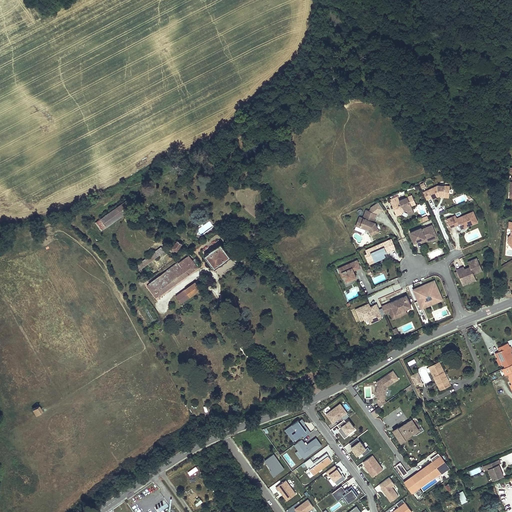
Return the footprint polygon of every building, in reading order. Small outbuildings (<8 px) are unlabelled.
[(438,186),(422,194),(426,201),(431,199),(432,200),(439,197),(443,197),(443,198),(448,198),(449,187),(447,187),(439,186),(438,186)] [(397,197),(390,201),(393,208),(396,207),(397,210),(395,211),(397,216),(402,214),(402,212),(406,210),(407,212),(412,209),(411,206),(415,204),(411,195),(399,201),(397,197)] [(127,200),(96,222),(102,230),(133,208),(127,200)] [(366,211),(363,220),(360,228),(369,231),(370,232),(372,237),(379,233),(375,224),(373,223),(376,215),(383,210),(378,203),(371,209),(369,213),(366,211)] [(455,217),(446,220),(450,229),(458,225),(460,229),(462,229),(465,228),(466,226),(468,225),(469,226),(477,222),(472,212),(456,219),(455,217)] [(360,228),(363,220),(359,218),(356,228),(370,232),(369,231),(360,228)] [(420,229),(409,234),(414,244),(419,241),(424,239),(428,240),(436,236),(433,230),(429,231),(427,227),(421,230),(420,229)] [(391,239),(387,241),(391,250),(395,248),(391,239)] [(183,244),(177,240),(172,251),(172,253),(177,255),(178,252),(179,253),(183,244)] [(244,240),(238,244),(241,248),(247,243),(244,240)] [(384,253),(391,250),(387,241),(373,248),(373,249),(371,250),(370,249),(365,251),(367,254),(365,255),(368,263),(374,260),(375,262),(386,257),(384,253)] [(221,243),(204,256),(214,269),(231,256),(221,243)] [(162,247),(136,266),(140,270),(165,252),(162,247)] [(178,263),(149,283),(159,296),(198,268),(189,256),(179,264),(178,263)] [(464,267),(456,270),(464,286),(469,283),(468,281),(475,277),(474,274),(483,270),(477,258),(468,262),(470,267),(471,268),(466,271),(465,269),(464,267)] [(352,271),(360,268),(356,261),(337,269),(342,279),(344,278),(346,283),(352,280),(356,278),(353,273),(352,274),(351,272),(352,271)] [(342,279),(346,287),(353,284),(352,280),(346,283),(344,278),(342,279)] [(442,297),(434,281),(427,285),(427,286),(414,292),(419,302),(415,304),(424,322),(428,320),(423,309),(435,303),(434,301),(442,297)] [(196,282),(176,296),(182,303),(201,289),(196,282)] [(348,300),(357,296),(355,291),(346,294),(348,300)] [(410,308),(413,306),(407,295),(401,298),(401,299),(399,301),(398,299),(392,303),(393,305),(388,307),(391,312),(395,310),(397,314),(410,308)] [(392,303),(383,307),(386,314),(391,312),(388,307),(393,305),(392,303)] [(382,317),(377,305),(373,307),(374,309),(371,310),(370,308),(369,304),(356,311),(361,322),(364,320),(365,322),(366,321),(367,324),(370,323),(368,320),(373,318),(375,320),(379,318),(382,317)] [(395,310),(391,312),(394,319),(412,311),(410,308),(397,314),(395,310)] [(511,364),(511,357),(511,356),(511,355),(510,352),(511,350),(510,346),(509,347),(507,343),(498,347),(499,351),(495,353),(498,358),(500,357),(503,364),(504,363),(506,367),(511,364)] [(448,381),(444,372),(441,373),(440,372),(441,371),(438,363),(429,367),(440,390),(449,386),(447,381),(448,381)] [(508,373),(511,371),(511,364),(506,367),(503,368),(506,375),(508,373)] [(384,400),(386,389),(385,387),(399,379),(393,371),(376,382),(377,384),(380,388),(379,389),(378,395),(377,399),(378,399),(377,402),(380,406),(386,402),(384,400)] [(419,383),(420,379),(419,378),(418,377),(419,377),(418,373),(412,376),(412,377),(415,385),(419,383)] [(349,416),(340,404),(327,414),(333,423),(341,417),(344,420),(349,416)] [(38,405),(32,408),(36,414),(42,411),(38,405)] [(293,434),(296,439),(302,434),(308,430),(305,426),(302,428),(300,426),(305,423),(302,419),(299,421),(298,420),(285,430),(290,436),(293,434)] [(405,439),(418,430),(412,419),(398,428),(398,427),(393,430),(401,442),(406,439),(405,439)] [(347,433),(355,428),(349,421),(346,423),(344,420),(337,425),(339,428),(338,429),(344,438),(348,435),(347,433)] [(357,437),(349,443),(352,446),(354,449),(353,450),(357,455),(361,452),(364,455),(370,450),(368,447),(365,448),(357,437)] [(302,440),(294,446),(298,451),(296,453),(300,459),(303,457),(304,459),(322,446),(316,438),(307,444),(306,445),(304,443),(302,440)] [(310,458),(304,462),(308,467),(309,466),(311,468),(309,469),(313,474),(332,461),(328,456),(329,455),(327,453),(314,462),(310,458)] [(448,467),(440,456),(438,453),(430,459),(432,461),(434,463),(432,465),(431,464),(425,469),(424,468),(411,477),(412,478),(405,483),(412,493),(415,491),(418,496),(423,492),(419,488),(419,487),(432,478),(430,475),(436,471),(437,471),(439,470),(440,472),(442,474),(449,469),(448,467)] [(274,454),(265,461),(272,470),(270,472),(274,477),(284,469),(274,454)] [(383,469),(372,455),(363,462),(365,465),(364,466),(369,471),(370,471),(374,476),(383,469)] [(449,466),(441,455),(440,456),(448,467),(449,466)] [(425,469),(431,464),(432,465),(434,463),(432,461),(411,477),(424,468),(425,469)] [(407,472),(400,462),(396,465),(403,475),(407,472)] [(504,476),(499,464),(494,466),(493,462),(483,466),(485,470),(488,469),(493,480),(504,476)] [(335,465),(326,472),(328,475),(329,474),(337,484),(345,478),(341,472),(340,472),(338,470),(339,469),(338,468),(337,468),(335,465)] [(190,475),(198,469),(196,466),(187,471),(190,475)] [(419,488),(440,472),(439,470),(437,471),(436,471),(430,475),(432,478),(419,487),(419,488)] [(398,496),(391,487),(395,484),(389,477),(380,484),(382,487),(381,488),(391,501),(398,496)] [(295,494),(285,480),(276,487),(278,490),(279,489),(287,500),(295,494)] [(341,485),(331,493),(337,501),(342,498),(347,504),(358,495),(352,486),(348,489),(347,488),(345,489),(341,485)] [(467,501),(463,492),(458,494),(462,503),(467,501)] [(308,511),(313,507),(308,499),(295,509),(297,511),(308,511)] [(399,507),(392,511),(411,511),(402,499),(396,504),(399,507)] [(165,501),(154,506),(156,511),(158,511),(168,508),(165,501)]
